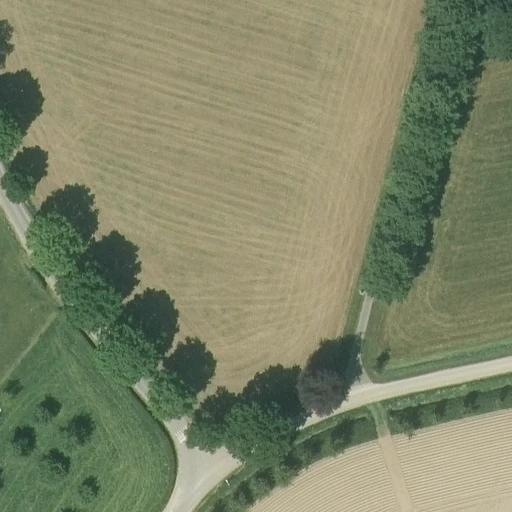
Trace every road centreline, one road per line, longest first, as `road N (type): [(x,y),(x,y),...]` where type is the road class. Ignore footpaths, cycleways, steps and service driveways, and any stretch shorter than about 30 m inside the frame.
road 1 (unclassified): [(214,470),(57,294),(0,199)]
road 2 (unclassified): [(214,470),(354,397),(511,362)]
